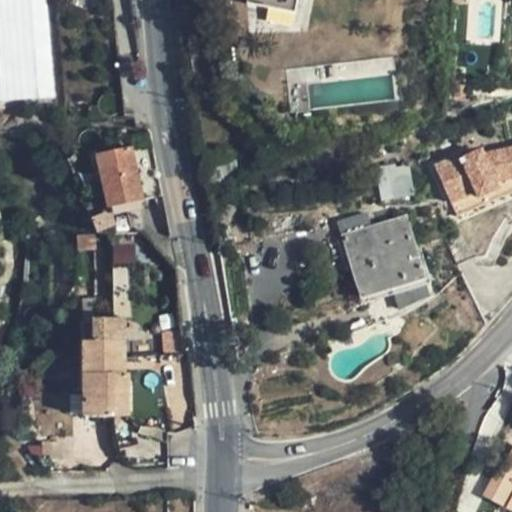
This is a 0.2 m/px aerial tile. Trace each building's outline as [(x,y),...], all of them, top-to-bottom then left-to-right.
[(0,0),(0,101),(52,97),(44,0),(0,0)] [(112,92),(105,0),(60,0),(69,96),(112,92)] [(298,14),(300,0),(251,0),(250,5),(298,14)] [(106,208),(161,197),(152,146),(98,156),(106,208)] [(457,159),(456,158),(435,167),(451,206),(474,195),(478,201),(500,191),(498,183),(511,179),(511,146),(483,153),(481,148),(457,159)] [(406,153),(394,155),(408,176),(406,153)] [(410,189),(408,176),(394,155),(375,158),(380,191),(410,189)] [(340,222),(343,233),(363,297),(422,278),(404,219),(370,226),(367,215),(340,222)] [(111,393),(127,394),(127,375),(123,374),(115,375),(116,358),(124,358),(124,319),(92,318),(91,342),(80,342),(80,418),(110,418),(111,393)] [(123,374),(124,358),(116,358),(115,375),(123,374)] [(127,418),(127,394),(111,393),(110,418),(127,418)] [(508,511),(511,511),(511,461),(497,491),(488,486),(482,498),(508,511)]
